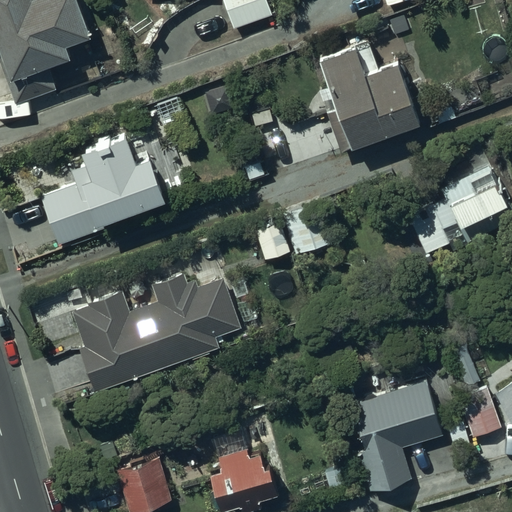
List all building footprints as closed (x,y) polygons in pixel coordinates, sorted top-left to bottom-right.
[(0,0),(0,51),(15,99),(55,86),(47,61),(67,54),(62,40),(86,32),(76,0),(0,0)] [(267,0),(223,0),(232,26),(272,12),(267,0)] [(377,61),(367,36),(317,54),(349,142),(418,119),(395,55),(377,61)] [(74,179),(39,192),(57,241),(163,202),(159,190),(165,188),(151,150),(136,156),(124,124),(76,142),(82,158),(68,163),(74,179)] [(511,215),(511,206),(489,161),(441,185),(444,194),(405,214),(425,253),(448,241),(451,247),(511,215)] [(319,196),(281,208),(294,249),(332,237),(319,196)] [(87,301),(71,307),(84,341),(78,343),(94,387),(217,342),(213,332),(240,322),(221,272),(197,281),(194,274),(185,277),(182,269),(150,281),(156,297),(130,307),(121,284),(86,297),(87,301)] [(445,432),(428,374),(348,397),(356,426),(362,446),(358,448),(369,487),(412,475),(403,445),(445,432)] [(511,376),(493,389),(511,415),(511,376)] [(500,424),(485,382),(458,394),(472,434),(500,424)] [(249,451),(240,424),(212,432),(220,464),(207,467),(220,511),(237,511),(260,505),(257,495),(277,489),(263,447),(249,451)] [(171,496),(158,450),(116,463),(129,508),(171,496)]
